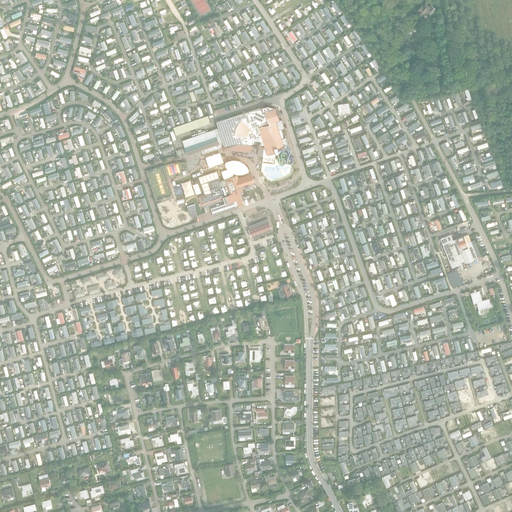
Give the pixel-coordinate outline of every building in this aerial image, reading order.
[(67,8),(77,4),(75,0),(74,0),(65,4),(67,8)] [(416,14),(420,17),(420,18),(426,10),(428,12),(428,11),(430,12),(432,10),(431,8),(425,3),(423,7),(421,6),(418,10),(418,11),(416,14)] [(88,15),(87,18),(100,13),(99,9),(90,13),(90,14),(88,15)] [(78,16),(68,13),(67,18),(72,19),(71,24),(75,25),(78,16)] [(37,44),(49,47),(50,42),(38,39),(37,44)] [(198,53),(207,48),(205,45),(196,50),(198,53)] [(212,53),(202,58),(204,61),(210,57),(212,61),(215,59),(212,53)] [(17,66),(11,58),(9,59),(14,68),(17,66)] [(222,70),(217,61),(214,63),(219,71),(222,70)] [(30,64),(27,66),(32,74),(35,72),(30,64)] [(16,71),(22,79),(25,77),(19,69),(16,71)] [(92,75),(89,73),(84,82),(87,84),(90,78),(91,79),(93,76),(91,76),(92,75)] [(46,89),(40,79),(36,82),(40,88),(37,90),(38,92),(35,93),(37,95),(46,89)] [(34,95),(29,86),(26,88),(29,93),(28,94),(29,96),(31,95),(31,97),(34,95)] [(120,92),(117,90),(111,98),(114,100),(120,92)] [(338,105),(339,114),(349,112),(348,103),(338,105)] [(275,109),(267,106),(253,110),(263,145),(263,146),(262,157),(275,158),(276,151),(282,149),(285,148),(286,148),(288,147),(285,137),(283,138),(280,129),(284,128),(281,120),(279,120),(275,109)] [(116,117),(108,109),(105,112),(112,120),(116,117)] [(263,145),(253,110),(216,122),(217,128),(224,147),(224,148),(238,143),(237,149),(250,151),(251,145),(254,145),(254,147),(260,147),(260,146),(263,146),(263,145)] [(131,120),(138,113),(136,111),(129,118),(131,120)] [(207,115),(173,128),(173,129),(175,135),(210,123),(207,115)] [(216,149),(224,147),(217,128),(206,132),(205,130),(197,133),(197,135),(181,141),(184,148),(187,156),(201,151),(202,154),(216,149)] [(226,168),(227,169),(228,171),(233,174),(237,175),(243,174),(247,172),(248,169),(246,166),(243,164),(239,161),(234,160),(228,161),(224,163),(225,166),(226,168)] [(208,193),(198,197),(201,205),(206,204),(205,203),(223,197),(230,194),(225,179),(220,181),(218,174),(203,179),(208,193)] [(237,175),(225,179),(230,194),(238,191),(242,190),(241,186),(244,185),(246,190),(250,188),(249,186),(248,184),(254,182),(251,174),(238,179),(237,175)] [(225,203),(210,208),(213,215),(237,207),(236,206),(238,205),(239,206),(243,204),(241,198),(238,191),(230,194),(223,197),(225,203)] [(36,227),(31,217),(28,219),(31,225),(30,226),(31,228),(32,227),(33,229),(36,227)] [(262,221),(248,226),(251,233),(253,239),(267,234),(266,233),(267,232),(272,230),(268,219),(263,221),(262,222),(262,221)] [(446,236),(440,238),(444,248),(452,268),(466,262),(466,263),(473,260),(473,259),(477,258),(474,248),(468,234),(453,240),(451,234),(446,236)] [(313,253),(309,254),(313,265),(317,264),(313,253)] [(342,264),(339,265),(340,269),(335,271),(336,275),(344,271),(342,264)] [(59,272),(55,265),(47,269),(48,272),(54,269),(56,273),(59,272)] [(114,277),(117,277),(117,279),(124,277),(121,267),(115,269),(115,272),(113,273),(114,277)] [(107,271),(95,274),(97,281),(109,278),(107,271)] [(38,273),(34,275),(38,284),(42,282),(38,273)] [(92,283),(90,276),(81,279),(83,286),(92,283)] [(443,277),(435,280),(437,284),(441,283),(443,288),(447,287),(443,277)] [(335,278),(326,281),(327,284),(332,282),(335,289),(338,288),(335,278)] [(116,288),(114,281),(112,281),(111,279),(106,280),(107,283),(104,283),(106,290),(116,288)] [(280,293),(281,296),(283,295),(284,296),(291,293),(290,290),(289,286),(288,283),(280,286),(282,292),(280,293)] [(98,285),(87,287),(89,295),(100,292),(98,285)] [(83,288),(81,289),(80,287),(75,288),(76,290),(73,291),(75,298),(85,296),(83,288)] [(162,287),(151,290),(153,294),(158,293),(158,296),(163,294),(162,292),(163,292),(162,287)] [(479,291),(476,291),(475,289),(473,290),(474,292),(471,293),(473,303),(476,302),(479,310),(478,311),(479,313),(480,314),(485,313),(483,308),(490,306),(488,299),(482,301),(479,291)] [(137,299),(142,297),(142,299),(147,298),(147,296),(146,291),(135,294),(137,299)] [(155,305),(160,303),(161,306),(166,305),(165,302),(164,297),(154,300),(155,305)] [(146,312),(148,311),(146,307),(144,307),(143,302),(138,304),(141,314),(146,312)] [(136,305),(125,307),(126,311),(129,311),(129,313),(135,311),(134,310),(137,309),(136,305)] [(162,309),(163,313),(161,314),(162,319),(164,318),(169,317),(167,307),(162,309)] [(114,309),(109,310),(112,320),(117,319),(116,316),(118,316),(116,311),(115,312),(114,309)] [(138,314),(133,315),(134,318),(132,318),(133,323),(135,322),(136,325),(141,324),(138,314)] [(147,317),(142,318),(143,323),(154,321),(152,316),(151,314),(147,315),(147,317)] [(264,325),(265,325),(263,316),(256,318),(257,324),(259,323),(259,326),(260,326),(260,328),(264,327),(264,325)] [(171,322),(170,322),(169,320),(165,321),(165,323),(160,325),(161,330),(172,327),(171,322)] [(225,332),(226,337),(230,336),(230,334),(235,333),(233,325),(236,325),(235,322),(232,323),(233,325),(227,327),(228,331),(225,332)] [(150,327),(145,328),(146,333),(156,330),(155,325),(154,326),(154,324),(149,325),(150,327)] [(218,329),(216,330),(215,327),(210,328),(211,334),(213,333),(214,338),(220,337),(218,329)] [(121,335),(116,337),(117,341),(127,338),(126,331),(121,333),(121,335)] [(12,342),(9,333),(5,334),(3,335),(4,339),(6,339),(7,343),(12,342)] [(180,343),(180,346),(184,345),(189,344),(187,337),(182,338),(183,342),(180,343)] [(151,344),(153,353),(159,352),(157,342),(151,344)] [(141,344),(133,346),(134,351),(136,350),(138,357),(139,357),(139,358),(143,357),(142,356),(144,356),(142,348),(141,344)] [(290,355),(294,355),(294,344),(284,344),(284,352),(290,352),(290,355)] [(254,358),(260,358),(260,350),(254,350),(250,350),(250,354),(254,354),(254,358)] [(119,359),(120,364),(124,363),(123,361),(129,359),(127,355),(130,354),(129,351),(121,353),(122,358),(119,359)] [(234,356),(235,361),(239,361),(239,359),(244,359),(244,351),(238,352),(238,356),(234,356)] [(228,353),(220,353),(221,362),(223,362),(228,361),(229,363),(232,363),(231,356),(229,356),(228,353)] [(104,360),(106,366),(113,364),(112,361),(115,360),(113,354),(107,356),(108,359),(104,360)] [(211,357),(208,357),(208,355),(201,355),(201,360),(205,360),(206,365),(212,365),(211,357)] [(290,371),(294,371),(294,360),(285,360),(285,368),(290,368),(290,371)] [(189,372),(195,371),(193,362),(188,363),(188,362),(184,362),(185,369),(188,369),(189,372)] [(161,369),(158,370),(157,369),(152,371),(152,375),(156,374),(157,379),(163,378),(161,369)] [(354,378),(352,370),(348,371),(349,375),(342,377),(343,381),(354,378)] [(141,383),(150,381),(149,374),(146,374),(140,375),(141,383)] [(446,384),(443,374),(440,375),(442,383),(436,384),(437,386),(446,384)] [(242,375),(235,376),(236,382),(238,382),(239,387),(245,387),(244,379),(243,379),(242,375)] [(290,387),(294,387),(294,375),(285,375),(284,384),(290,384),(290,387)] [(116,377),(109,379),(110,385),(115,384),(116,387),(119,386),(118,383),(116,377)] [(251,381),(251,389),(255,389),(255,386),(260,385),(260,381),(261,381),(261,378),(254,378),(254,381),(251,381)] [(198,393),(197,386),(193,386),(193,382),(188,383),(188,390),(192,389),(192,395),(198,393)] [(212,383),(209,384),(209,382),(205,383),(206,389),(208,388),(208,391),(214,391),(212,383)] [(431,389),(423,391),(424,394),(428,393),(429,395),(430,395),(431,398),(434,397),(432,393),(431,389)] [(165,391),(162,392),(162,390),(155,391),(156,396),(160,395),(161,400),(167,399),(165,391)] [(144,395),(146,403),(151,402),(149,391),(141,392),(141,396),(144,395)] [(115,392),(111,393),(114,404),(123,401),(121,392),(115,394),(115,392)] [(296,397),(294,397),(294,392),(286,392),(286,393),(285,394),(285,397),(286,398),(291,398),(291,402),(299,402),(299,399),(296,399),(296,397)] [(69,405),(66,395),(60,396),(62,403),(64,403),(65,406),(69,405)] [(127,410),(125,410),(124,408),(112,411),(113,414),(117,412),(118,416),(123,414),(124,417),(129,416),(127,410)] [(191,410),(192,420),(197,420),(197,414),(200,414),(200,409),(191,410)] [(266,412),(264,412),(264,409),(256,409),(256,412),(259,412),(259,418),(267,417),(266,412)] [(320,418),(332,416),(332,412),(326,413),(326,412),(325,412),(324,409),(321,410),(321,415),(319,416),(320,418)] [(209,416),(209,419),(212,418),(218,418),(217,410),(211,411),(212,416),(209,416)] [(177,417),(174,418),(173,416),(166,417),(167,423),(172,422),(173,425),(179,424),(177,417)] [(155,420),(152,421),(152,418),(147,419),(149,427),(148,427),(149,431),(152,430),(152,427),(159,425),(159,422),(155,422),(155,420)] [(483,427),(484,430),(493,425),(493,426),(494,425),(493,423),(492,423),(489,418),(487,420),(489,424),(483,427)] [(120,426),(121,432),(130,429),(128,424),(120,426)] [(289,430),(293,430),(293,424),(286,424),(286,430),(285,430),(285,433),(289,433),(289,430)] [(267,429),(262,429),(262,426),(260,427),(257,427),(257,430),(260,430),(260,434),(267,434),(267,429)] [(492,427),(484,431),(485,434),(489,432),(492,439),(497,436),(492,427)] [(180,436),(178,436),(177,433),(170,435),(171,441),(176,439),(177,443),(181,442),(180,436)] [(474,435),(467,438),(471,446),(478,443),(474,435)] [(161,438),(159,439),(159,436),(151,438),(151,439),(151,440),(151,442),(152,443),(153,444),(158,443),(158,446),(163,445),(161,438)] [(290,440),(285,440),(285,446),(291,446),(291,447),(295,447),(295,436),(290,436),(290,440)] [(33,437),(23,439),(25,445),(30,444),(30,442),(34,441),(33,437)] [(132,440),(130,440),(129,437),(121,439),(122,442),(125,442),(126,447),(134,445),(132,440)] [(20,439),(8,443),(10,448),(21,445),(20,439)] [(433,441),(423,444),(425,449),(434,445),(433,441)] [(455,444),(459,452),(466,449),(462,441),(455,444)] [(243,447),(244,453),(252,452),(251,447),(255,447),(254,442),(248,443),(248,446),(243,447)] [(265,442),(256,443),(257,447),(260,446),(260,451),(268,450),(268,445),(266,445),(265,442)] [(180,448),(172,450),(173,453),(176,452),(176,455),(174,456),(175,459),(183,457),(180,448)] [(481,462),(489,458),(489,459),(492,458),(490,454),(487,455),(483,448),(480,449),(483,456),(479,458),(481,462)] [(436,452),(440,460),(447,456),(443,449),(436,452)] [(165,453),(163,454),(162,451),(155,453),(156,459),(160,458),(160,461),(167,460),(165,453)] [(494,457),(497,464),(505,461),(501,454),(494,457)] [(139,457),(137,457),(136,455),(129,457),(129,458),(128,458),(129,462),(130,462),(130,463),(135,461),(136,464),(141,463),(139,457)] [(423,458),(426,464),(432,461),(430,458),(431,457),(430,456),(430,457),(429,455),(423,458)] [(474,455),(467,458),(471,466),(478,463),(474,455)] [(247,470),(254,468),(254,463),(255,463),(254,458),(250,459),(251,463),(246,464),(245,465),(246,469),(247,470)] [(269,460),(264,461),(263,458),(259,459),(259,463),(262,463),(262,467),(270,466),(269,460)] [(481,464),(484,472),(491,468),(487,460),(481,464)] [(410,465),(413,472),(420,469),(416,461),(410,465)] [(184,462),(174,464),(175,467),(177,467),(178,472),(180,471),(181,473),(184,472),(186,471),(184,462)] [(108,463),(101,465),(100,463),(97,463),(98,464),(98,465),(97,466),(98,471),(104,470),(105,472),(110,471),(108,463)] [(224,465),(227,476),(235,474),(233,463),(224,465)] [(450,466),(453,474),(460,471),(456,463),(450,466)] [(78,470),(81,478),(83,478),(83,475),(90,473),(89,467),(78,470)] [(166,476),(170,475),(168,468),(166,468),(166,467),(158,469),(160,475),(165,473),(166,476)] [(478,475),(474,467),(467,470),(471,478),(478,475)] [(137,468),(130,470),(131,473),(133,473),(134,478),(137,477),(138,480),(144,478),(143,472),(141,472),(140,471),(138,471),(137,468)] [(301,471),(300,471),(300,469),(297,470),(297,469),(290,472),(294,481),(297,480),(295,476),(302,474),(301,471)] [(381,477),(386,488),(390,486),(386,479),(395,475),(394,472),(390,474),(389,474),(381,477)] [(60,475),(63,484),(65,483),(65,480),(71,479),(69,473),(60,475)] [(448,478),(452,486),(459,483),(455,474),(448,478)] [(269,484),(273,482),(275,487),(277,486),(276,482),(274,476),(269,478),(268,475),(263,476),(265,481),(268,480),(269,484)] [(427,486),(433,483),(430,476),(423,479),(425,483),(424,484),(425,485),(426,484),(427,486)] [(44,485),(50,484),(48,478),(42,480),(42,479),(39,480),(42,489),(45,488),(44,485)] [(489,488),(485,479),(482,481),(484,486),(482,487),(483,489),(485,488),(485,489),(486,489),(487,491),(490,490),(489,487),(489,488)] [(167,483),(162,484),(163,490),(168,489),(169,491),(174,490),(172,480),(166,481),(167,483)] [(108,484),(110,489),(121,486),(120,481),(108,484)] [(435,483),(440,494),(444,492),(439,482),(435,483)] [(21,486),(24,494),(26,494),(26,491),(32,489),(30,483),(21,486)] [(92,490),(90,491),(92,497),(93,497),(96,496),(96,495),(95,493),(101,492),(101,493),(104,492),(104,491),(103,485),(100,486),(91,488),(92,490)] [(398,499),(406,496),(401,485),(398,487),(401,494),(397,496),(398,499)] [(3,490),(5,498),(14,495),(12,488),(3,490)] [(86,489),(83,490),(74,492),(75,498),(84,496),(85,499),(89,498),(86,489)] [(304,500),(308,499),(307,496),(309,495),(307,490),(300,493),(302,498),(303,498),(304,500)] [(462,493),(463,496),(462,496),(463,499),(464,498),(465,500),(472,497),(469,490),(462,493)] [(408,496),(412,504),(419,501),(415,493),(408,496)] [(487,493),(480,496),(483,504),(490,501),(487,493)] [(361,501),(365,509),(367,508),(365,503),(371,500),(368,494),(363,496),(364,499),(361,501)] [(173,498),(165,500),(166,505),(169,505),(169,508),(175,507),(178,506),(176,499),(173,499),(173,498)] [(41,502),(43,511),(47,511),(46,507),(51,505),(50,499),(41,502)] [(109,502),(111,508),(119,505),(119,504),(121,504),(122,502),(122,500),(120,499),(109,502)] [(308,510),(309,511),(316,511),(317,511),(316,508),(320,506),(324,504),(322,499),(318,501),(319,504),(315,506),(308,510)] [(142,509),(149,508),(147,500),(137,503),(138,508),(141,507),(142,509)] [(394,503),(397,511),(398,511),(404,509),(400,500),(394,503)] [(358,511),(356,507),(354,508),(351,502),(346,504),(349,511),(351,510),(352,511),(358,511)] [(435,506),(438,511),(439,511),(445,509),(442,502),(435,506)] [(463,503),(467,511),(470,511),(471,511),(467,502),(463,503)]
